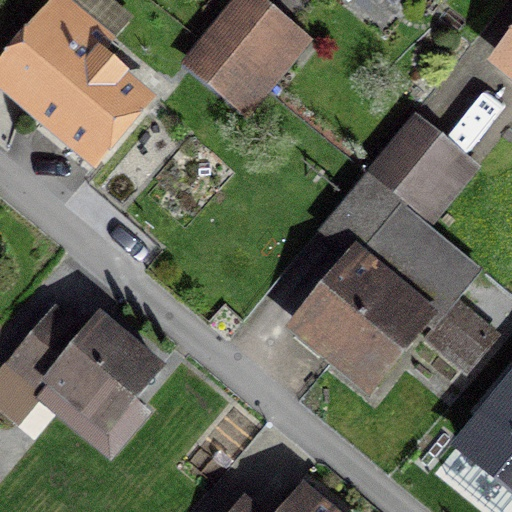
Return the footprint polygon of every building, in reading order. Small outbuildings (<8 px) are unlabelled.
[(102,30),(66,0),(60,0),(0,71),(0,88),(90,165),(148,96),(89,46),(102,30)] [(236,0),(204,41),(252,79),(287,36),(241,0),(236,0)] [(511,24),(477,69),(511,96),(511,24)] [(252,79),(204,41),(180,72),(241,120),(265,89),(252,79)] [(472,178),(405,126),(364,179),(428,233),(472,178)] [(357,401),(418,329),(466,368),(490,340),(452,308),(475,281),(424,239),(428,233),(364,179),(318,234),(347,259),(281,338),(357,401)] [(75,338),(47,316),(0,375),(0,427),(8,434),(31,405),(97,458),(155,385),(83,328),(75,338)] [(511,380),(453,452),(511,499),(511,380)] [(273,511),(236,511),(233,509),(230,511),(313,511),(289,493),(273,511)]
